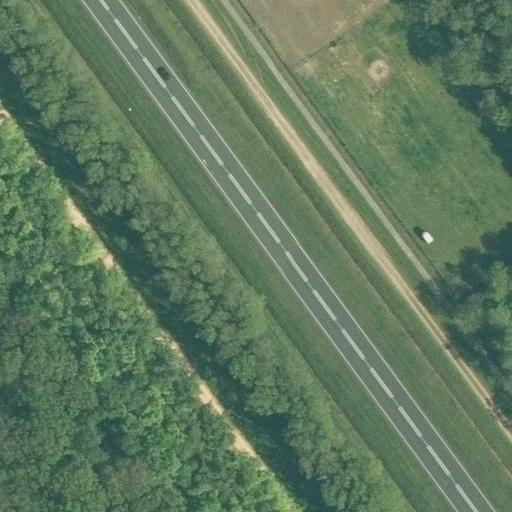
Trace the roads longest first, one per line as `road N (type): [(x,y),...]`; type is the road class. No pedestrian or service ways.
road 1 (trunk): [(476,511),(100,0)]
road 2 (track): [(511,433),(190,0)]
road 3 (track): [(0,121),(290,511)]
